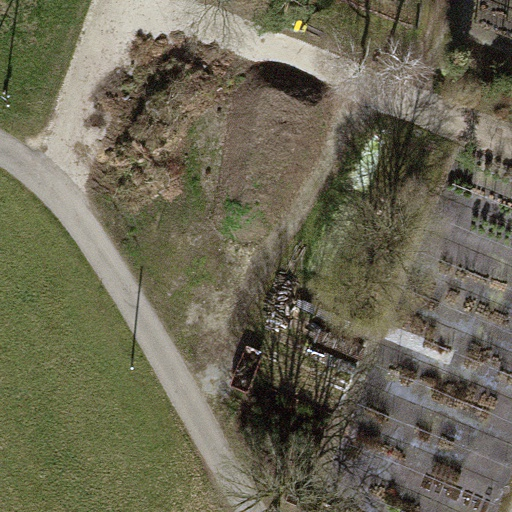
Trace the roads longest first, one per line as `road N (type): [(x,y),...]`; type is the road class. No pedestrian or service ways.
road 1 (track): [(256,511),(108,253),(57,184),(0,150)]
road 2 (track): [(118,0),(511,145)]
road 3 (track): [(347,84),(204,421)]
road 4 (track): [(57,184),(115,0)]
